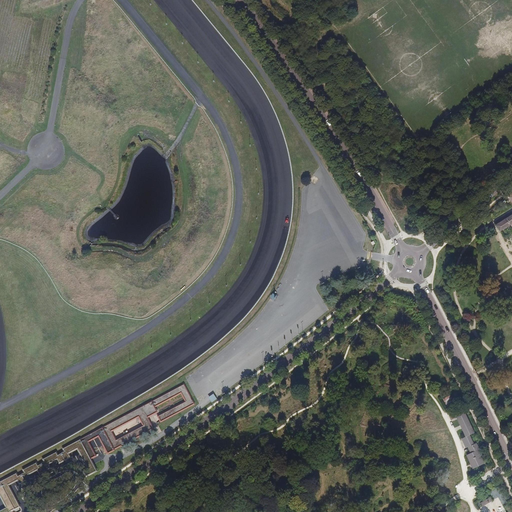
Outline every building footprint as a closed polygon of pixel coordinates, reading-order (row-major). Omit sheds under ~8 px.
[(464,157),(467,161),(472,157),(470,153),(464,157)] [(484,176),(497,168),(494,163),(481,171),(484,176)] [(511,215),(496,225),(500,231),(511,224),(511,226),(511,215)] [(95,456),(88,441),(99,435),(107,452),(122,444),(153,428),(147,417),(156,412),(154,406),(156,405),(181,392),(186,401),(161,415),(158,416),(161,420),(193,403),(183,384),(139,408),(78,440),(79,442),(79,441),(89,459),(95,456)] [(464,409),(455,413),(465,437),(462,438),(466,448),(468,447),(471,453),(466,455),(473,469),(485,463),(478,450),(480,449),(477,443),(474,444),(470,435),(475,432),(464,409)] [(65,449),(66,452),(77,446),(89,468),(82,471),(83,472),(85,476),(95,471),(89,459),(79,441),(79,442),(65,449)] [(68,456),(66,452),(57,457),(59,461),(68,456)] [(45,460),(46,463),(57,457),(56,454),(45,460)] [(48,467),(46,463),(37,468),(39,472),(48,467)] [(24,470),(26,473),(37,468),(35,464),(24,470)] [(28,477),(26,473),(17,478),(20,482),(28,477)] [(17,478),(16,475),(1,482),(3,486),(6,484),(17,478)] [(17,505),(6,484),(3,486),(0,487),(0,491),(8,508),(9,509),(17,505)] [(480,502),(482,506),(492,501),(491,497),(480,502)]
